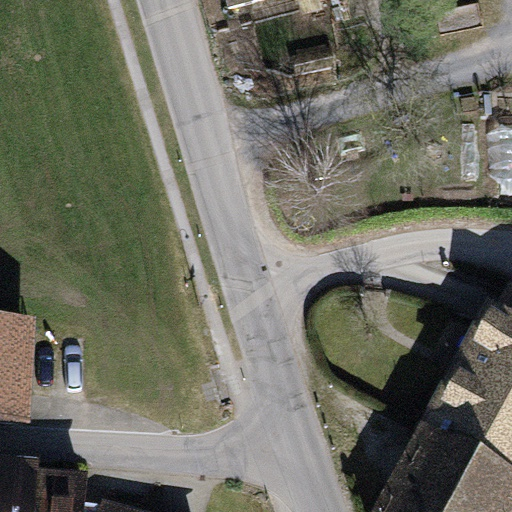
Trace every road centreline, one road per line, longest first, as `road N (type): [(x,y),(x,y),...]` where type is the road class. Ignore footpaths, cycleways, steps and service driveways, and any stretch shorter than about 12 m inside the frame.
road 1 (unclassified): [(161,0),(300,458)]
road 2 (track): [(205,150),(511,54)]
road 3 (unclassified): [(0,447),(300,458)]
road 4 (track): [(511,246),(411,247),(246,288)]
